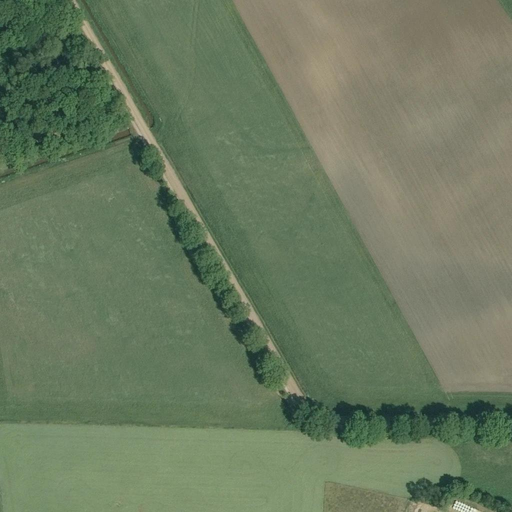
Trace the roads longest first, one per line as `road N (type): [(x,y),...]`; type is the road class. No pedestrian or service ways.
road 1 (track): [(139,121),(308,412),(339,422),(511,425)]
road 2 (track): [(69,0),(139,121)]
